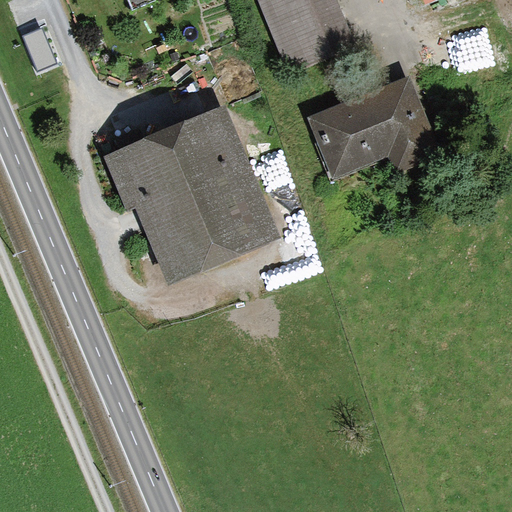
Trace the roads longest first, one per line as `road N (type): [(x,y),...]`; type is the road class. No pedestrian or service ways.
road 1 (primary): [(166,511),(0,112)]
road 2 (track): [(105,511),(0,253)]
